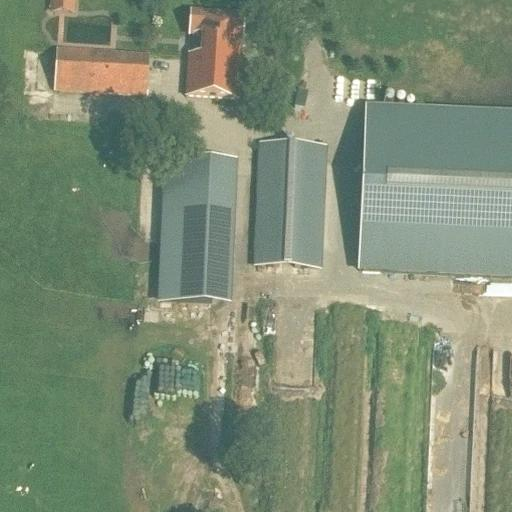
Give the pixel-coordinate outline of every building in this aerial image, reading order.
[(237,103),(242,20),(190,16),(185,100),(237,103)] [(148,58),(56,52),(53,94),(145,99),(148,58)] [(511,279),(511,120),(365,114),(358,273),(511,279)] [(128,152),(129,124),(97,123),(96,152),(128,152)] [(258,169),(255,236),(254,267),(318,271),(324,150),(260,147),(258,169)] [(161,297),(161,305),(206,307),(211,307),(212,267),(226,268),(228,225),(213,224),(214,201),(215,201),(216,176),(191,175),(191,176),(166,175),(161,297)] [(281,300),(281,340),(319,340),(320,300),(281,300)] [(503,323),(511,322),(511,305),(504,305),(503,323)] [(368,312),(341,311),(340,352),(368,352),(368,312)] [(174,430),(208,431),(210,360),(176,359),(174,430)]
